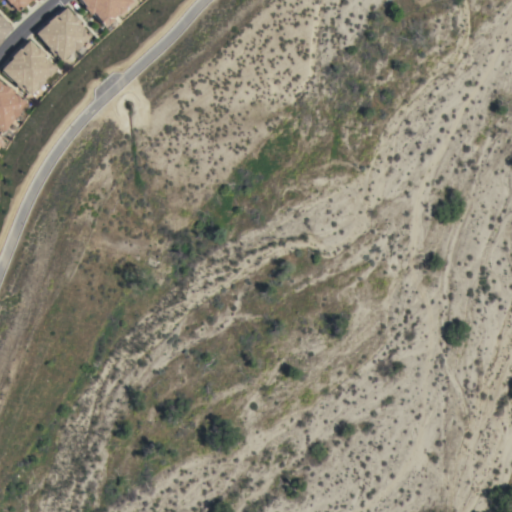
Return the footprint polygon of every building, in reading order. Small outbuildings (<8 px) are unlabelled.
[(29,0),(22,6),(15,11),(8,3),(7,4),(3,0),(29,0)] [(129,0),(130,1),(122,8),(123,9),(116,16),(115,15),(111,18),(111,20),(105,25),(104,24),(102,26),(90,12),(88,15),(82,8),(84,6),(78,0),(129,0)] [(71,17),(73,16),(78,22),(75,24),(80,30),(81,29),(87,36),(79,43),(80,45),(73,50),(72,50),(59,61),(53,54),(51,56),(45,50),(46,49),(34,33),(46,23),(45,22),(54,15),(63,8),(71,17)] [(0,16),(10,26),(0,37),(0,16)] [(0,71),(0,68),(10,58),(9,57),(16,49),(17,49),(26,41),(34,48),(35,46),(42,53),(40,56),(52,68),(51,69),(53,71),(46,77),(45,76),(41,81),(42,82),(35,89),(34,88),(27,95),(20,88),(18,91),(12,85),(13,84),(0,71)] [(0,85),(1,86),(2,84),(9,89),(7,92),(13,96),(13,95),(22,101),(1,132),(0,131),(0,85)]
